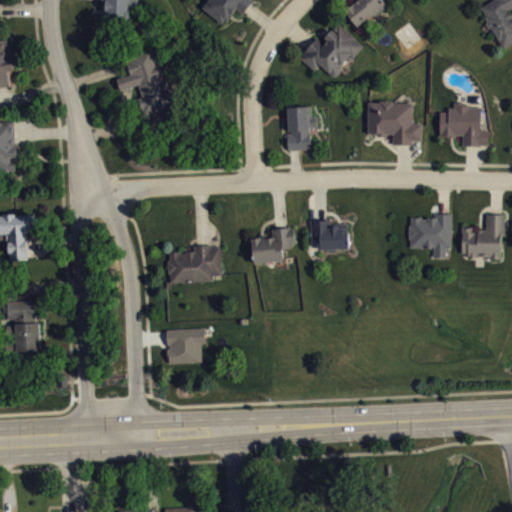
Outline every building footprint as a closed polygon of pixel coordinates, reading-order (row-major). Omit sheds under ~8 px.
[(8,0),(0,0),(0,18),(0,3),(8,3),(8,0)] [(101,0),(102,1),(101,19),(128,22),(129,7),(135,8),(136,0),(101,0)] [(207,0),(202,7),(222,23),(225,20),(227,22),(235,12),(233,11),(236,8),(243,14),(253,0),(207,0)] [(358,0),(345,10),(358,25),(374,13),(375,15),(388,6),(383,0),(358,0)] [(481,7),(491,0),(511,0),(511,7),(510,9),(511,12),(511,42),(504,47),(492,28),(488,27),(486,24),(487,21),(485,17),(486,16),(481,7)] [(300,57),(314,70),(320,64),(333,75),(338,75),(342,70),(341,65),(351,54),(353,57),(363,44),(356,39),(356,37),(339,23),(334,30),(332,29),(325,36),(328,39),(324,44),(317,37),(300,57)] [(0,86),(10,85),(8,69),(13,68),(7,38),(0,39),(0,86)] [(116,78),(131,73),(127,62),(129,61),(126,54),(153,47),(157,62),(164,69),(163,78),(176,75),(186,101),(144,115),(143,109),(141,110),(137,97),(142,96),(137,84),(120,89),(116,78)] [(368,102),(368,132),(377,132),(377,135),(386,135),(386,133),(393,133),(394,143),(413,143),(413,140),(423,140),(423,123),(413,123),(413,102),(394,102),(394,100),(380,100),(380,102),(368,102)] [(440,111),(440,136),(456,136),(456,134),(463,135),(462,145),(481,146),(481,144),(488,144),(488,129),(481,129),(482,107),(471,107),(471,105),(464,104),(464,102),(454,101),(453,107),(448,107),(448,111),(440,111)] [(287,107),(311,105),(312,115),(316,115),(317,126),(309,126),(311,148),(287,150),(287,133),(291,133),(291,130),(288,130),(287,107)] [(0,119),(14,119),(15,144),(13,144),(13,146),(15,146),(16,156),(14,156),(15,170),(0,171),(0,119)] [(411,216),(410,225),(409,225),(409,238),(410,238),(411,247),(423,247),(424,246),(434,246),(434,256),(446,256),(447,247),(451,247),(451,212),(435,212),(435,216),(427,216),(427,218),(422,217),(422,216),(411,216)] [(506,213),(505,234),(501,234),(501,240),(503,242),(503,246),(501,249),(501,258),(490,258),(490,256),(478,255),(478,256),(468,256),(468,252),(462,252),(462,226),(472,226),(472,231),(477,231),(477,228),(486,228),(486,212),(506,213)] [(0,215),(0,233),(8,233),(9,258),(27,258),(27,232),(39,232),(39,221),(36,219),(35,217),(35,214),(16,214),(16,213),(3,213),(3,215),(0,215)] [(310,219),(311,246),(320,245),(320,248),(327,249),(329,251),(335,251),(337,248),(349,248),(349,231),(348,231),(347,223),(331,223),(331,219),(310,219)] [(251,237),(254,262),(284,259),(282,248),(293,246),(292,243),(295,241),(294,228),(291,228),(290,226),(271,228),(272,236),(261,238),(261,236),(251,237)] [(169,250),(170,259),(168,260),(168,273),(170,273),(171,282),(213,279),(213,274),(222,274),(220,245),(212,245),(212,244),(193,245),(194,250),(186,250),(186,252),(181,252),(181,250),(169,250)] [(16,350),(41,349),(39,322),(36,322),(35,318),(37,315),(45,315),(44,301),(36,302),(35,299),(4,301),(6,318),(15,318),(15,323),(6,324),(6,333),(15,332),(16,350)] [(166,328),(204,326),(205,343),(202,343),(202,361),(169,363),(169,359),(167,359),(166,328)]
